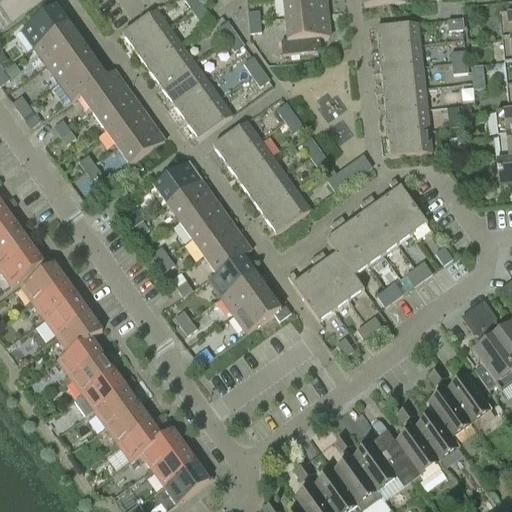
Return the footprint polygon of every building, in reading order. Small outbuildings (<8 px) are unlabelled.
[(188,0),(184,3),(193,15),(202,8),(196,0),(188,0)] [(285,22),(327,17),(325,0),(288,0),(283,1),(285,22)] [(404,0),(362,0),(364,10),(405,5),(404,0)] [(210,20),(202,8),(193,15),(201,26),(210,20)] [(21,33),(34,51),(68,27),(55,9),(21,33)] [(122,37),(135,55),(169,31),(156,13),(122,37)] [(249,26),(260,25),(259,14),(248,15),(249,26)] [(499,17),(502,42),(511,40),(511,16),(505,17),(499,17)] [(329,39),(327,17),(285,22),(288,43),(281,44),(282,58),(321,54),(319,41),(329,39)] [(448,34),(463,33),(461,22),(447,23),(448,34)] [(218,32),(226,44),(235,37),(227,25),(218,32)] [(261,36),(260,25),(249,26),(250,37),(261,36)] [(376,31),(378,53),(420,49),(417,26),(376,31)] [(34,51),(47,69),(81,45),(68,27),(34,51)] [(169,31),(135,55),(148,73),(182,49),(169,31)] [(243,49),(235,37),(226,44),(234,55),(243,49)] [(511,40),(502,42),(504,66),(511,64),(511,40)] [(94,62),(81,45),(47,69),(59,87),(94,62)] [(148,73),(160,91),(194,66),(182,49),(148,73)] [(378,53),(381,74),(422,70),(420,49),(378,53)] [(452,67),(466,65),(465,54),(451,56),(452,67)] [(243,67),(251,78),(260,72),(252,60),(243,67)] [(106,79),(94,62),(59,87),(72,105),(80,99),(80,98),(106,80),(106,79)] [(466,65),(452,67),(453,78),(467,76),(466,65)] [(173,108),(207,84),(194,66),(160,91),(173,108)] [(12,68),(2,74),(9,83),(18,76),(12,68)] [(425,91),(422,70),(381,74),(383,96),(425,91)] [(269,84),(260,72),(251,78),(260,90),(269,84)] [(0,89),(9,83),(2,74),(0,75),(0,89)] [(114,74),(106,79),(106,80),(80,98),(80,99),(92,116),(127,92),(114,74)] [(219,101),(207,84),(173,108),(185,126),(219,101)] [(427,113),(425,91),(383,96),(385,117),(427,113)] [(139,109),(127,92),(92,116),(105,134),(139,109)] [(12,107),(19,116),(28,109),(21,100),(12,107)] [(232,120),(219,101),(185,126),(198,144),(232,120)] [(276,113),(284,125),(294,118),(285,107),(276,113)] [(34,118),(28,109),(19,116),(25,125),(34,118)] [(152,127),(139,109),(105,134),(118,151),(152,127)] [(388,139),(429,134),(427,113),(385,117),(388,139)] [(511,113),(509,113),(495,114),(498,139),(511,137),(511,113)] [(302,130),(294,118),(284,125),(293,136),(302,130)] [(53,131),(60,140),(69,133),(62,124),(53,131)] [(213,150),(226,168),(260,143),(247,125),(213,150)] [(118,151),(130,169),(131,169),(138,164),(165,145),(152,127),(118,151)] [(75,142),(69,133),(60,140),(66,148),(75,142)] [(432,156),(429,134),(388,139),(390,161),(432,156)] [(511,137),(498,139),(500,162),(500,163),(511,161),(511,137)] [(302,149),(310,160),(319,154),(311,142),(302,149)] [(226,168),(238,185),(272,161),(260,143),(226,168)] [(327,165),(319,154),(310,160),(318,172),(327,165)] [(79,166),(85,175),(94,168),(88,159),(79,166)] [(363,159),(327,184),(335,196),(371,170),(363,159)] [(285,178),(272,161),(238,185),(251,203),(285,178)] [(511,161),(500,163),(500,162),(497,163),(499,188),(511,186),(511,161)] [(143,172),(138,164),(131,169),(130,169),(125,172),(131,180),(143,172)] [(153,190),(166,208),(200,184),(188,166),(153,190)] [(100,177),(94,168),(85,175),(91,184),(100,177)] [(297,196),(285,178),(251,203),(263,220),(297,196)] [(394,194),(386,201),(412,238),(427,227),(401,190),(400,190),(394,182),(389,186),(394,194)] [(166,208),(179,225),(213,201),(200,184),(166,208)] [(297,196),(263,220),(276,238),(310,214),(297,196)] [(371,199),(365,203),(398,248),(412,238),(386,201),(377,207),(371,199)] [(226,219),(213,201),(179,225),(192,243),(226,219)] [(12,202),(6,206),(11,213),(17,209),(12,202)] [(383,259),(398,248),(365,203),(359,207),(365,215),(356,222),(383,259)] [(0,220),(11,213),(6,206),(3,209),(0,205),(0,220)] [(0,220),(0,245),(19,232),(12,222),(16,220),(11,213),(0,220)] [(133,231),(142,225),(136,216),(127,222),(133,231)] [(238,236),(226,219),(192,243),(204,261),(238,236)] [(368,269),(383,259),(356,222),(347,228),(342,220),(336,224),(368,269)] [(354,280),(354,279),(368,269),(336,224),(330,228),(336,236),(327,243),(336,257),(337,256),(354,280)] [(149,234),(142,225),(133,231),(140,240),(149,234)] [(0,245),(0,271),(35,246),(30,239),(26,242),(19,232),(0,245)] [(204,261),(216,278),(217,278),(243,260),(251,254),(238,236),(204,261)] [(40,253),(35,246),(0,271),(0,274),(11,290),(44,266),(36,255),(40,253)] [(158,266),(167,260),(161,251),(152,257),(158,266)] [(444,251),(435,257),(443,269),(453,262),(444,251)] [(322,255),(316,259),(349,304),(364,293),(354,279),(354,280),(337,256),(336,257),(328,263),(322,255)] [(308,277),(334,314),(349,304),(316,259),(311,263),(316,271),(308,277)] [(174,269),(167,260),(158,266),(165,275),(174,269)] [(208,283),(221,301),(255,277),(243,260),(217,278),(216,278),(208,283)] [(414,272),(423,284),(432,277),(423,266),(414,272)] [(33,308),(69,281),(65,275),(61,277),(54,267),(21,290),(33,308)] [(414,290),(423,284),(414,272),(405,279),(414,290)] [(319,325),(334,314),(308,277),(299,284),(293,276),(287,280),(293,288),(292,288),(319,325)] [(268,295),(255,277),(221,301),(234,319),(268,295)] [(33,308),(45,324),(78,300),(71,291),(74,288),(69,281),(33,308)] [(192,294),(186,285),(177,292),(183,301),(192,294)] [(511,325),(511,326),(511,285),(500,293),(511,309),(511,325)] [(385,293),(393,305),(402,298),(394,287),(385,293)] [(384,311),(393,305),(385,293),(376,300),(384,311)] [(280,312),(268,295),(234,319),(247,337),(274,317),(281,312),(280,312)] [(57,341),(93,315),(88,308),(85,310),(78,300),(45,324),(57,341)] [(511,367),(511,326),(501,334),(496,326),(496,322),(483,305),(472,313),(511,367)] [(285,309),(280,312),(281,312),(274,317),(279,325),(291,317),(285,309)] [(500,394),(511,385),(511,367),(472,313),(461,321),(474,338),(477,339),(483,347),(472,355),(482,368),(483,371),(496,388),(500,394)] [(57,341),(68,356),(69,357),(91,341),(92,342),(102,334),(94,323),(98,321),(93,315),(57,341)] [(181,331),(190,324),(183,315),(174,322),(181,331)] [(366,327),(374,339),(383,332),(375,321),(366,327)] [(196,333),(190,324),(181,331),(187,340),(196,333)] [(365,345),(374,339),(366,327),(357,333),(365,345)] [(69,357),(68,356),(57,364),(70,381),(106,355),(101,349),(98,351),(92,342),(91,341),(69,357)] [(345,342),(336,348),(344,360),(354,353),(345,342)] [(205,352),(193,361),(200,371),(213,362),(205,352)] [(70,381),(82,398),(115,375),(108,365),(111,362),(106,355),(70,381)] [(482,368),(475,374),(489,393),(496,388),(483,371),(482,368)] [(434,374),(441,385),(446,380),(439,370),(434,374)] [(441,385),(434,374),(428,379),(435,389),(441,385)] [(115,375),(82,398),(94,415),(130,389),(125,382),(122,385),(115,375)] [(467,378),(446,393),(471,427),(491,412),(467,378)] [(94,415),(106,432),(139,408),(132,398),(135,396),(130,389),(94,415)] [(426,407),(433,417),(434,417),(451,441),(452,440),(471,427),(446,393),(426,407)] [(139,408),(106,432),(118,448),(154,422),(149,415),(146,418),(139,408)] [(401,413),(408,423),(414,419),(407,409),(401,413)] [(403,427),(408,423),(401,413),(395,417),(403,427)] [(434,417),(433,417),(414,430),(439,465),(459,450),(452,440),(451,441),(434,417)] [(130,466),(141,458),(140,457),(162,441),(162,440),(155,431),(159,429),(154,422),(118,448),(130,466)] [(414,430),(386,450),(411,485),(439,465),(414,430)] [(140,457),(141,458),(152,474),(188,448),(184,441),(180,444),(173,433),(162,440),(162,441),(140,457)] [(339,442),(346,453),(352,448),(345,438),(339,442)] [(341,457),(346,453),(339,442),(333,447),(341,457)] [(372,446),(352,460),(376,495),(395,481),(402,491),(411,485),(386,450),(379,456),(372,446)] [(152,474),(164,490),(197,467),(190,457),(193,454),(188,448),(152,474)] [(332,474),(357,509),(359,511),(369,511),(382,503),(376,495),(352,460),(332,474)] [(204,477),(197,467),(164,490),(176,508),(213,482),(207,474),(204,477)] [(300,471),(307,481),(313,477),(305,467),(300,471)] [(501,470),(496,474),(500,480),(505,476),(501,470)] [(301,485),(307,481),(300,471),(294,475),(301,485)] [(332,474),(313,489),(329,511),(352,511),(357,509),(332,474)] [(292,503),(298,511),(329,511),(313,489),(292,503)]
